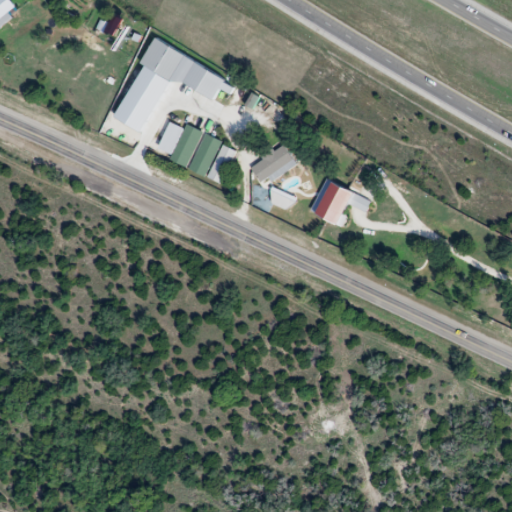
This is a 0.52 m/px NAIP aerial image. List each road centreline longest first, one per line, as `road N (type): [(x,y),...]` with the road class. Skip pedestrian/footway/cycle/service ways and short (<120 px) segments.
road 1 (tertiary): [(0,119),(511,361)]
road 2 (motorway): [(291,0),(511,133)]
